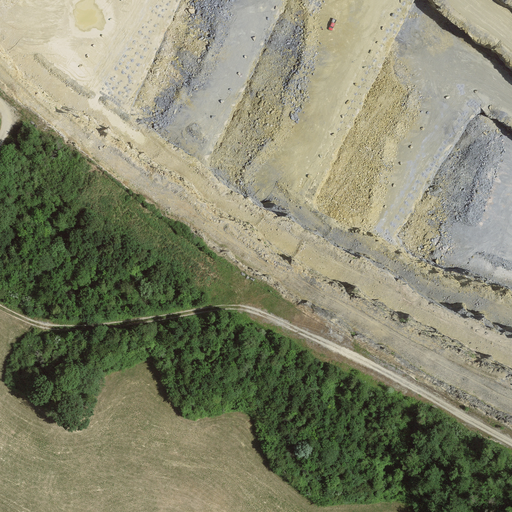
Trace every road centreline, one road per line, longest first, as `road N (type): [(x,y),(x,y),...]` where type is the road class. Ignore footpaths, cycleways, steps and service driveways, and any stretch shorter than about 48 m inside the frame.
road 1 (track): [(511,443),(247,308),(65,328),(0,307)]
road 2 (track): [(511,403),(225,239)]
